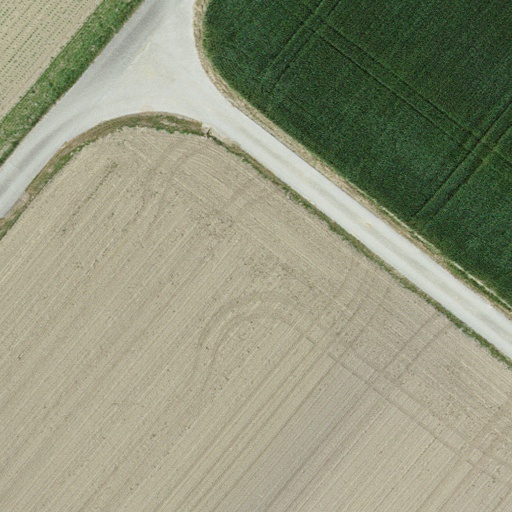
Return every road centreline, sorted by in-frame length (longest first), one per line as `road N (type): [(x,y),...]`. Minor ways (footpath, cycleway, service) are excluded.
road 1 (track): [(511,343),(126,45)]
road 2 (unclassified): [(164,0),(0,198)]
